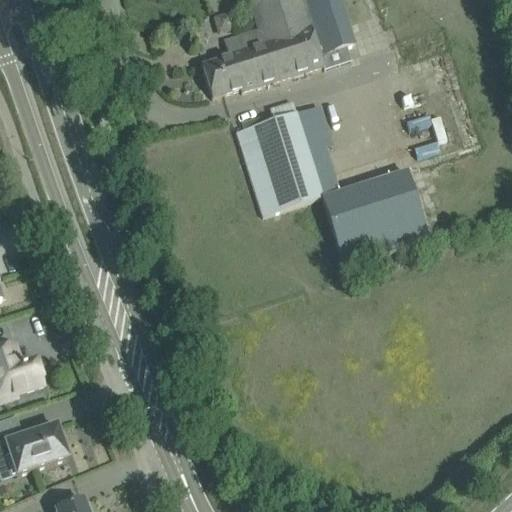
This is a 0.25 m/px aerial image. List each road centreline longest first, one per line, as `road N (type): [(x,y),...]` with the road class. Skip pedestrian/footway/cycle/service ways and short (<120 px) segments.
road 1 (secondary): [(109,296),(109,240),(33,0)]
road 2 (secondary): [(0,34),(77,250),(109,296)]
road 3 (secondary): [(109,296),(197,511)]
